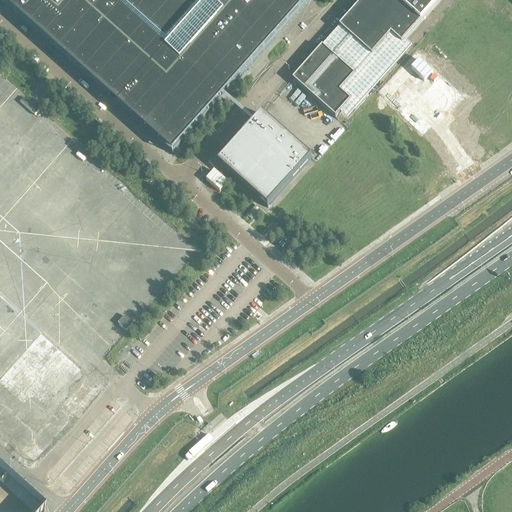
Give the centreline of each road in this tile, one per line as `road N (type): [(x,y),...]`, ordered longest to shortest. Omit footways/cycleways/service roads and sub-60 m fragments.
road 1 (unclassified): [(66,511),(154,415),(511,160)]
road 2 (primary): [(511,235),(251,420),(149,511)]
road 3 (primary): [(179,511),(321,391),(511,257)]
road 4 (unclassified): [(180,183),(342,0)]
